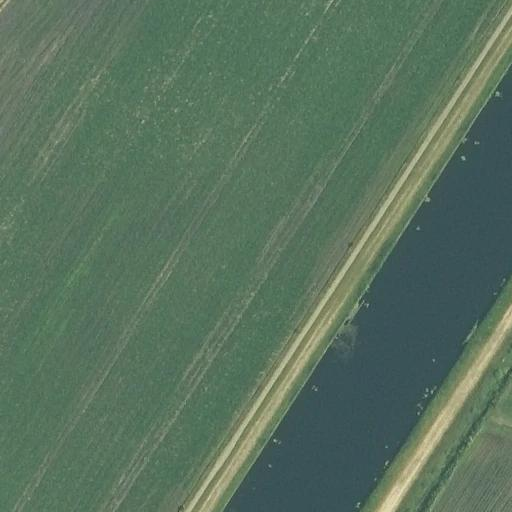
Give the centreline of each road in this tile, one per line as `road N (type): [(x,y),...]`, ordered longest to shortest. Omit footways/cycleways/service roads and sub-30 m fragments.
road 1 (track): [(214,511),(511,49)]
road 2 (track): [(511,310),(382,511)]
